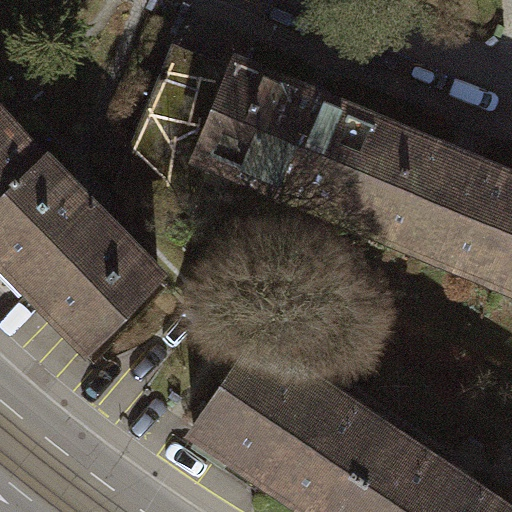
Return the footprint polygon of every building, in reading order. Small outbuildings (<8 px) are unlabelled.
[(232,72),(171,48),(123,184),(161,225),(191,196),(206,155),(199,153),(232,72)] [(206,155),(348,213),(386,121),(237,61),(232,72),(199,153),(206,155)] [(0,112),(0,194),(42,155),(0,112)] [(511,248),(511,172),(386,121),(348,213),(501,275),(511,248)] [(42,155),(0,194),(0,251),(32,286),(85,341),(155,275),(99,216),(42,155)] [(511,248),(501,275),(511,279),(511,248)] [(336,511),(395,425),(256,333),(192,428),(319,511),(336,511)] [(511,511),(511,503),(395,425),(336,511),(511,511)]
